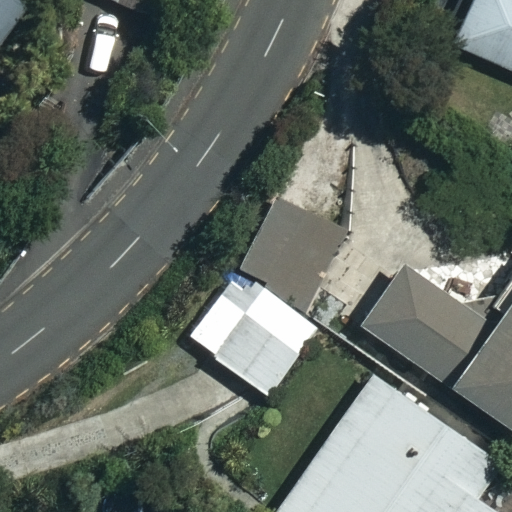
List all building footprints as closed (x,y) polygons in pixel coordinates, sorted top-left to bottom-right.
[(0,0),(0,24),(18,0),(0,0)] [(147,0),(117,0),(140,13),(147,0)] [(511,0),(454,0),(441,32),(511,63),(511,0)] [(341,231),(273,195),(238,260),(305,296),(341,231)] [(511,241),(470,306),(390,254),(350,315),(511,420),(511,241)] [(311,335),(223,268),(177,328),(265,395),(311,335)] [(504,511),(469,488),(493,454),(361,363),(262,506),(271,511),(504,511)]
